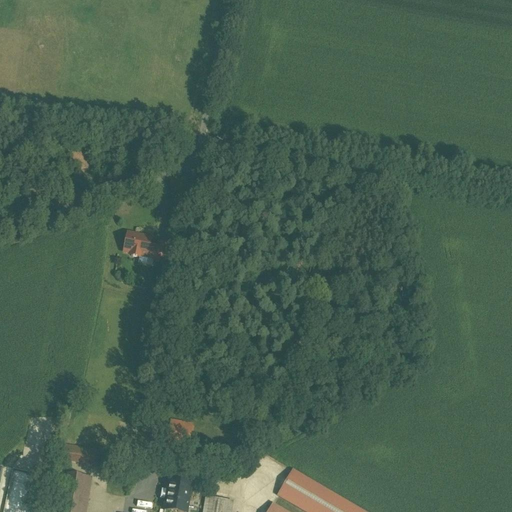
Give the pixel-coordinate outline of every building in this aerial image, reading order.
[(151,241),(128,236),(124,254),(132,255),(131,258),(139,260),(140,257),(155,260),(157,248),(150,247),(151,241)] [(169,247),(158,245),(155,260),(154,264),(165,266),(169,247)] [(177,249),(169,247),(165,266),(173,268),(177,249)] [(167,283),(157,281),(156,287),(165,289),(167,283)] [(223,436),(199,432),(197,442),(221,446),(223,436)] [(97,453),(64,447),(61,463),(94,468),(97,453)] [(357,511),(293,474),(279,497),(303,511),(357,511)] [(80,511),(86,479),(68,476),(61,511),(80,511)] [(186,511),(191,487),(170,484),(168,494),(169,494),(165,511),(186,511)] [(219,511),(221,501),(207,499),(204,511),(219,511)] [(230,511),(232,503),(221,501),(219,511),(230,511)]
